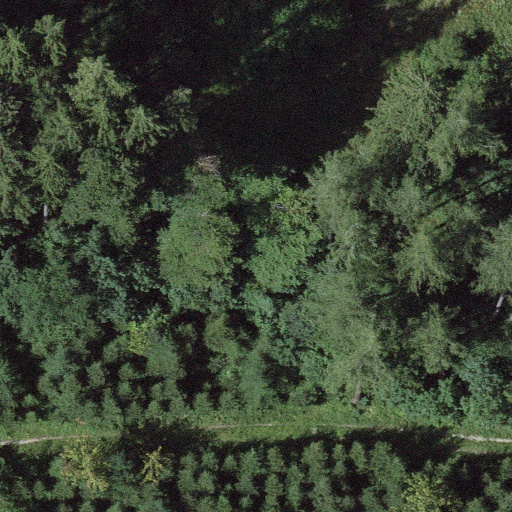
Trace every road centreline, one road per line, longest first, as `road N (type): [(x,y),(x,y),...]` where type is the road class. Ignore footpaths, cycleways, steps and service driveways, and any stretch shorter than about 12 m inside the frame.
road 1 (track): [(511,279),(491,275),(306,139),(163,89),(36,0)]
road 2 (track): [(0,464),(317,438),(511,434)]
